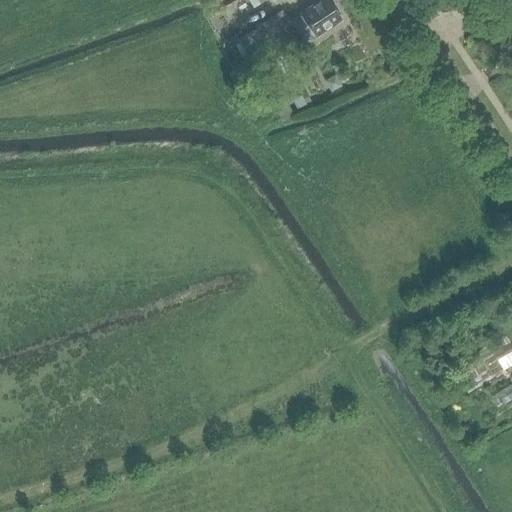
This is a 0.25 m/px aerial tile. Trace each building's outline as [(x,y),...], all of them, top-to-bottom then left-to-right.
[(301,17),(290,24),(280,31),(281,33),(261,46),(270,60),(273,59),(281,53),(301,40),(302,43),(313,36),(314,37),(341,20),(327,0),(321,0),(299,15),(301,17)] [(265,64),(270,60),(261,46),(252,32),(238,40),(282,122),(293,116),(265,64)] [(291,71),(281,53),(273,59),(291,92),(300,87),(296,79),(306,73),(301,65),(291,71)] [(336,76),(325,82),(331,93),(342,86),(336,76)] [(302,96),(305,103),(310,101),(306,94),(302,96)] [(305,103),(302,96),(292,101),(296,109),(306,104),(305,103)] [(500,389),(511,383),(511,380),(495,346),(468,359),(479,381),(492,374),(500,389)] [(511,384),(498,393),(505,405),(511,400),(511,384)]
